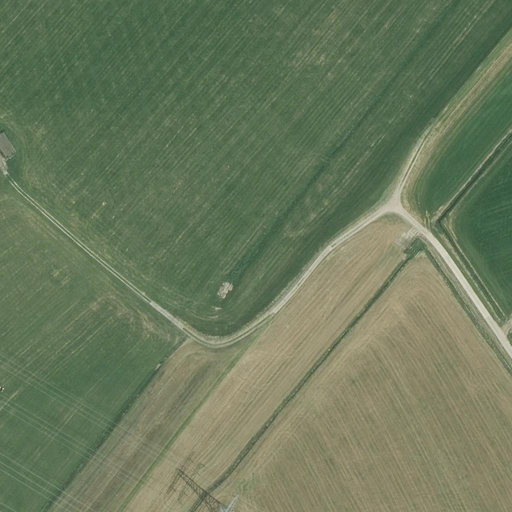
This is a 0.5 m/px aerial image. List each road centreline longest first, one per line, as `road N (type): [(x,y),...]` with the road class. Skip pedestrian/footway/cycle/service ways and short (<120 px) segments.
road 1 (track): [(511,34),(433,127),(394,204),(329,248),(278,307),(227,342),(202,341),(173,321),(47,216),(0,164)]
road 2 (unclassified): [(511,354),(428,234),(394,204)]
